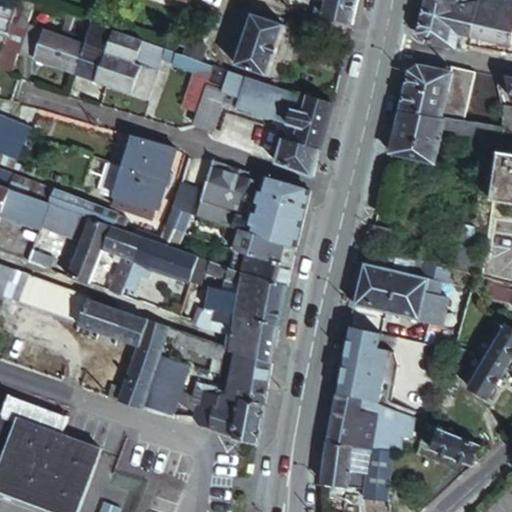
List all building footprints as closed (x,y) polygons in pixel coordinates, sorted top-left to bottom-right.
[(38,0),(36,0),(19,0),(0,54),(0,64),(13,69),(38,0)] [(316,0),(314,7),(323,11),(327,0),(316,0)] [(327,0),(323,11),(353,20),(357,0),(327,0)] [(463,0),(462,0),(426,0),(420,29),(426,38),(452,43),(456,28),(463,0)] [(463,0),(456,28),(461,29),(472,32),(479,0),(463,0)] [(511,0),(479,0),(472,32),(511,39),(511,38),(511,0)] [(68,30),(74,14),(66,10),(60,27),(68,30)] [(287,20),(278,18),(252,12),(240,63),(272,72),(287,20)] [(68,30),(60,27),(58,31),(44,27),(46,24),(34,20),(23,50),(56,62),(68,30)] [(118,29),(108,25),(96,21),(91,33),(113,42),(118,29)] [(185,34),(197,39),(200,29),(188,26),(185,34)] [(456,28),(452,43),(458,45),(461,29),(456,28)] [(110,50),(118,53),(122,41),(139,47),(142,38),(118,29),(113,42),(110,50)] [(68,30),(56,62),(62,64),(78,70),(88,43),(90,38),(68,30)] [(183,52),(206,60),(211,44),(197,39),(185,34),(182,41),(187,42),(183,52)] [(161,54),(164,56),(168,47),(142,38),(139,47),(135,59),(118,53),(108,80),(146,94),(161,54)] [(122,41),(118,53),(135,59),(139,47),(122,41)] [(88,43),(78,70),(100,78),(110,50),(88,43)] [(168,47),(164,56),(172,59),(171,61),(193,69),(181,104),(195,109),(211,62),(206,60),(183,52),(168,47)] [(100,78),(108,80),(118,53),(110,50),(100,78)] [(469,92),(476,67),(450,62),(448,68),(445,87),(469,92)] [(275,161),(313,173),(317,146),(320,147),(332,99),(269,81),(213,63),(194,121),(211,126),(223,90),(239,95),(236,104),(287,120),(275,161)] [(419,63),(411,69),(402,108),(441,115),(445,87),(448,68),(419,63)] [(445,87),(441,115),(447,116),(461,118),(469,92),(445,87)] [(472,120),(501,125),(502,119),(501,110),(476,106),(472,120)] [(441,115),(402,108),(392,153),(437,159),(444,127),(447,116),(441,115)] [(0,111),(0,160),(3,161),(2,166),(14,170),(31,121),(0,111)] [(447,116),(444,127),(458,130),(461,118),(447,116)] [(461,118),(458,130),(456,141),(478,145),(480,139),(489,140),(491,138),(493,138),(497,135),(499,132),(501,125),(472,120),(461,118)] [(480,139),(478,145),(503,150),(508,126),(501,125),(499,132),(497,135),(493,138),(491,138),(489,140),(480,139)] [(135,136),(125,166),(118,190),(123,191),(122,195),(125,197),(124,202),(130,204),(132,198),(155,206),(158,207),(175,147),(135,136)] [(511,152),(503,150),(493,198),(511,201),(511,152)] [(254,217),(264,176),(212,160),(202,190),(205,191),(202,201),(254,217)] [(102,192),(117,195),(117,194),(118,190),(125,166),(111,163),(102,192)] [(0,183),(8,186),(46,201),(66,208),(78,212),(89,216),(109,223),(125,229),(129,217),(0,171),(0,183)] [(250,228),(297,243),(310,187),(264,176),(254,217),(250,228)] [(191,210),(247,227),(250,228),(254,217),(202,201),(205,191),(202,190),(179,183),(172,204),(191,210)] [(0,211),(37,225),(46,201),(8,186),(0,209),(0,211)] [(125,197),(122,195),(117,194),(117,195),(114,206),(151,218),(155,206),(132,198),(130,204),(124,202),(125,197)] [(37,225),(25,259),(45,265),(66,208),(46,201),(37,225)] [(167,223),(185,228),(191,210),(172,204),(167,223)] [(81,221),(86,222),(89,216),(78,212),(76,217),(81,221)] [(67,273),(88,280),(101,246),(109,223),(89,216),(86,222),(67,273)] [(122,253),(131,256),(138,234),(125,229),(109,223),(101,246),(122,253)] [(164,229),(161,241),(179,247),(185,228),(167,223),(164,229)] [(394,229),(373,225),(372,232),(369,241),(390,245),(394,229)] [(254,250),(292,262),(295,251),(297,243),(250,228),(247,227),(240,246),(254,250)] [(462,233),(454,265),(477,272),(479,272),(486,239),(462,233)] [(148,266),(189,278),(197,253),(179,247),(161,241),(138,234),(131,256),(127,267),(121,285),(130,288),(135,272),(145,275),(148,266)] [(441,262),(369,243),(355,301),(419,318),(442,323),(448,297),(439,295),(443,280),(448,281),(452,265),(441,262)] [(247,270),(287,284),(292,262),(254,250),(247,270)] [(122,253),(118,264),(127,267),(131,256),(122,253)] [(197,253),(189,278),(204,284),(209,270),(212,259),(197,253)] [(245,292),(281,305),(287,284),(247,270),(212,259),(209,270),(228,277),(226,285),(245,292)] [(13,266),(0,260),(0,285),(5,287),(13,266)] [(108,288),(119,292),(121,285),(127,267),(118,264),(108,288)] [(5,287),(0,285),(0,290),(19,296),(28,272),(21,269),(13,266),(5,287)] [(87,298),(89,294),(84,292),(28,272),(19,296),(80,318),(87,298)] [(511,280),(494,276),(490,294),(511,299),(511,280)] [(245,292),(226,285),(216,282),(209,304),(240,310),(245,292)] [(240,310),(278,323),(281,305),(245,292),(240,310)] [(98,328),(106,305),(87,298),(80,318),(79,322),(98,328)] [(240,310),(209,304),(208,307),(218,310),(239,316),(240,310)] [(118,336),(126,313),(106,305),(98,328),(118,336)] [(196,321),(235,335),(237,326),(230,324),(215,318),(218,310),(208,307),(206,306),(200,310),(196,321)] [(230,324),(237,326),(239,316),(218,310),(215,318),(230,324)] [(237,346),(271,358),(273,347),(278,323),(240,310),(239,316),(237,326),(235,335),(232,345),(237,346)] [(118,336),(138,342),(144,319),(126,313),(118,336)] [(120,397),(140,404),(146,386),(159,348),(164,330),(166,323),(146,315),(144,319),(138,342),(124,385),(120,397)] [(491,345),(504,325),(494,319),(482,340),(491,345)] [(174,326),(166,323),(164,330),(171,333),(174,326)] [(380,330),(351,323),(337,392),(364,397),(371,399),(380,402),(389,406),(397,361),(394,348),(377,344),(380,330)] [(495,358),(506,365),(511,355),(511,327),(505,324),(504,325),(491,345),(487,353),(495,358)] [(180,328),(174,326),(171,333),(177,335),(180,328)] [(193,332),(180,328),(177,335),(176,339),(225,355),(221,364),(234,368),(237,346),(232,345),(193,332)] [(482,340),(477,348),(484,351),(487,353),(491,345),(482,340)] [(234,370),(268,382),(271,358),(237,346),(234,368),(234,370)] [(161,392),(155,408),(174,414),(190,359),(165,351),(159,348),(146,386),(161,392)] [(484,351),(477,348),(473,355),(483,360),(487,353),(484,351)] [(487,353),(483,360),(468,384),(487,396),(506,365),(495,358),(487,353)] [(229,392),(264,404),(268,382),(234,370),(232,375),(229,392)] [(109,380),(105,392),(120,397),(124,385),(109,380)] [(196,416),(200,421),(249,438),(259,440),(264,404),(229,392),(200,384),(193,401),(200,404),(196,416)] [(146,386),(140,404),(155,408),(161,392),(146,386)] [(364,397),(337,392),(328,439),(393,449),(399,450),(402,434),(414,437),(418,417),(389,406),(380,402),(371,399),(364,397)] [(0,497),(40,511),(67,511),(89,454),(51,439),(57,421),(0,400),(0,497)] [(448,416),(445,425),(474,435),(477,425),(448,416)] [(428,421),(420,444),(430,448),(439,425),(428,421)] [(430,448),(471,464),(480,441),(439,425),(430,448)] [(393,449),(328,439),(323,481),(368,487),(371,469),(375,470),(390,472),(393,449)] [(390,472),(375,470),(372,494),(387,495),(390,472)] [(76,511),(110,511),(117,500),(90,486),(76,511)]
